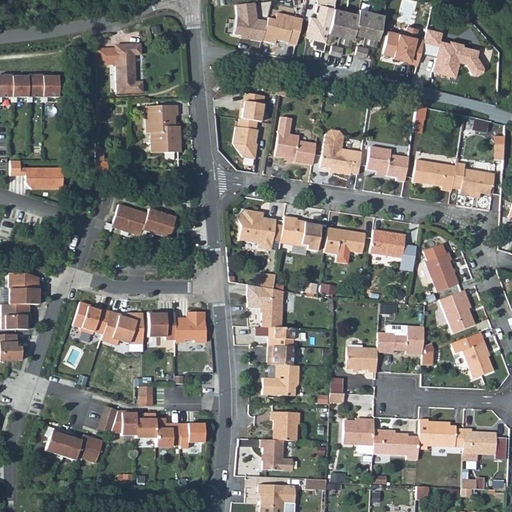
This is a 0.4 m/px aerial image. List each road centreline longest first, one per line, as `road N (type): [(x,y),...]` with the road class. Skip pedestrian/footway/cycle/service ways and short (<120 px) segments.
road 1 (residential): [(481,264),(460,227),(437,213),(209,181)]
road 2 (residential): [(217,285),(226,382),(217,511)]
road 3 (residential): [(192,0),(209,181)]
road 4 (unclassified): [(163,0),(105,22),(0,38)]
road 5 (residential): [(73,274),(123,288),(217,285)]
road 6 (residential): [(0,196),(80,221),(86,236),(73,274)]
road 7 (residential): [(27,392),(62,281),(73,274)]
road 8 (residential): [(10,511),(12,450),(27,392)]
